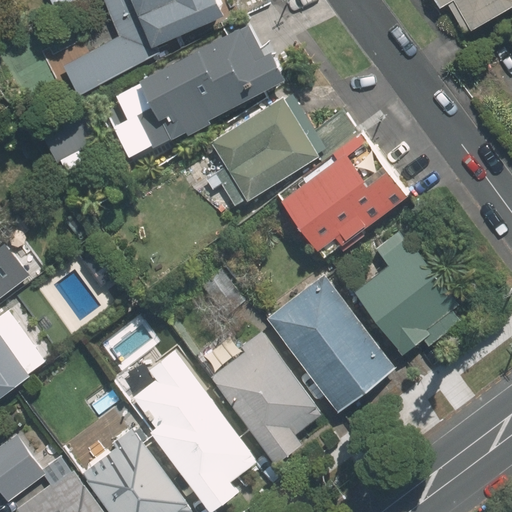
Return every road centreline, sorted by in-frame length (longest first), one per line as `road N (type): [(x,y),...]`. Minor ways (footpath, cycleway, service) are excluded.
road 1 (residential): [(511,213),(353,0)]
road 2 (secondary): [(511,426),(396,511)]
